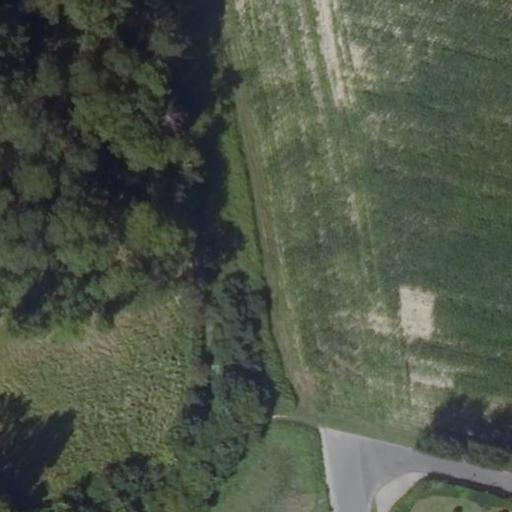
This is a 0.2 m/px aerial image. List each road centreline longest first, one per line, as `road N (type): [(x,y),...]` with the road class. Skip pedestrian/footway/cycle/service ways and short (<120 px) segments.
road 1 (track): [(355,466),(290,400),(226,0)]
road 2 (residential): [(511,487),(388,457),(355,466)]
